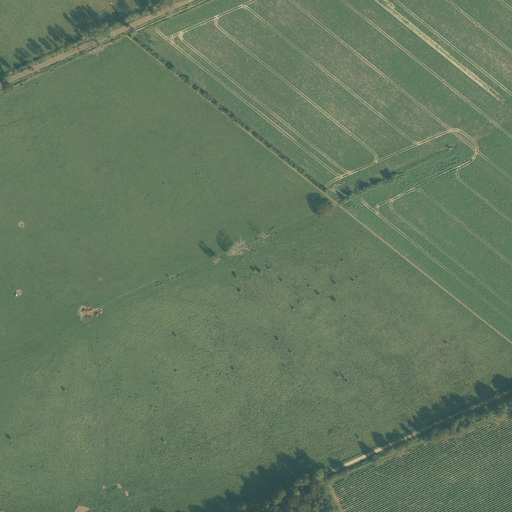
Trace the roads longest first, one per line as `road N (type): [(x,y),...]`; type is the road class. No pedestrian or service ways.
road 1 (track): [(242,511),(511,390)]
road 2 (unclassified): [(0,84),(190,0)]
